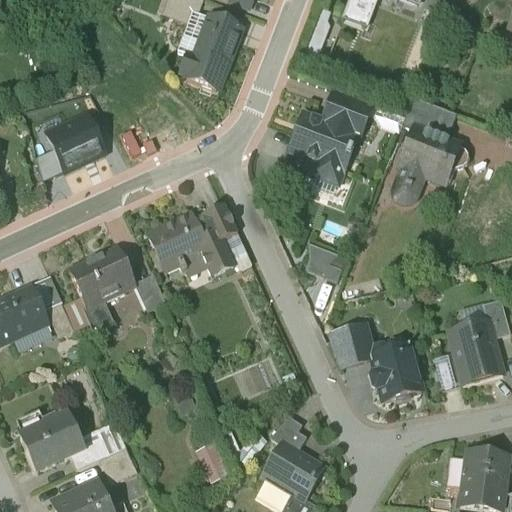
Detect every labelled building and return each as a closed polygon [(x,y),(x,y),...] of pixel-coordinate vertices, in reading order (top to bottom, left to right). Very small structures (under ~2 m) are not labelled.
[(204,4),(193,0),(169,0),(167,6),(192,16),(192,18),(198,21),(204,4)] [(248,17),(254,2),(248,0),(229,0),(226,9),(248,17)] [(350,0),(341,25),(343,25),(352,0),(374,0),(375,0),(403,0),(404,0),(403,0),(350,0)] [(375,0),(374,0),(352,0),(343,25),(363,33),(375,0)] [(192,16),(167,6),(162,20),(187,30),(192,18),(192,16)] [(192,18),(187,30),(177,56),(187,60),(192,62),(207,24),(198,21),(192,18)] [(241,34),(207,22),(207,24),(192,62),(187,60),(180,79),(186,81),(185,84),(214,95),(222,74),(226,76),(241,34)] [(371,111),(334,97),(323,127),(356,140),(355,142),(356,142),(358,143),(371,111)] [(451,118),(412,103),(401,131),(413,136),(413,135),(440,145),(451,118)] [(323,127),(304,120),(289,157),(316,168),(311,180),(337,190),(348,163),(349,163),(352,156),(350,156),(356,142),(355,142),(356,140),(323,127)] [(87,121),(46,140),(53,155),(63,178),(105,159),(87,121)] [(440,145),(413,135),(413,136),(398,175),(401,176),(395,191),(416,199),(423,182),(439,189),(446,171),(455,174),(459,174),(463,173),(466,170),(468,166),(468,161),(466,157),(462,155),(457,153),(457,152),(440,145)] [(53,155),(36,163),(42,187),(63,178),(53,155)] [(224,210),(209,218),(211,223),(220,241),(234,234),(224,210)] [(211,223),(196,231),(191,220),(147,241),(164,276),(178,270),(182,278),(185,276),(182,269),(200,260),(211,284),(234,273),(220,241),(211,223)] [(321,283),(326,271),(335,263),(309,252),(310,265),(306,276),(321,283)] [(116,255),(68,276),(85,313),(133,292),(116,255)] [(311,310),(320,327),(339,276),(326,271),(321,283),(311,310)] [(152,281),(138,287),(151,315),(165,308),(152,281)] [(31,294),(0,308),(0,325),(9,346),(31,336),(30,333),(45,326),(31,294)] [(501,307),(482,311),(486,328),(488,328),(493,346),(510,341),(501,307)] [(60,308),(46,315),(59,344),(74,338),(60,308)] [(0,325),(0,350),(9,346),(0,325)] [(486,328),(447,338),(462,391),(502,380),(493,346),(488,328),(486,328)] [(364,331),(332,339),(333,342),(331,345),(336,361),(338,363),(341,373),(372,365),(374,364),(371,353),(364,331)] [(402,345),(390,348),(387,354),(381,350),(371,353),(374,364),(372,365),(376,379),(372,380),(370,383),(371,384),(373,383),(375,391),(374,391),(373,393),(376,394),(380,393),(383,407),(391,405),(395,407),(410,403),(412,399),(421,397),(409,354),(410,353),(409,349),(408,349),(407,348),(402,345)] [(67,420),(19,442),(36,478),(38,477),(37,476),(64,464),(65,465),(70,463),(84,456),(83,454),(67,420)] [(301,432),(288,423),(270,445),(281,451),(282,449),(297,458),(306,443),(297,438),(301,432)] [(99,446),(83,454),(84,456),(70,463),(76,476),(99,466),(107,462),(99,446)] [(197,454),(212,487),(230,479),(216,446),(197,454)] [(297,458),(282,449),(281,451),(262,482),(266,485),(292,501),(294,499),(304,505),(323,474),(297,458)] [(107,462),(99,466),(111,491),(137,479),(126,453),(107,462)] [(501,511),(509,463),(467,457),(459,511),(465,511),(501,511)] [(285,511),(292,501),(266,485),(256,501),(273,511),(285,511)] [(108,511),(99,491),(53,511),(108,511)] [(285,511),(315,511),(304,505),(294,499),(292,501),(285,511)]
